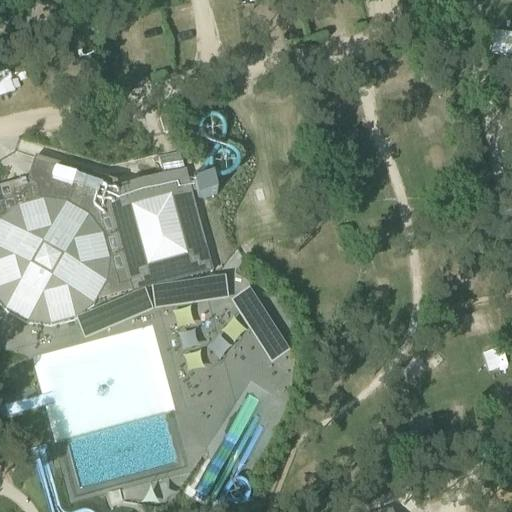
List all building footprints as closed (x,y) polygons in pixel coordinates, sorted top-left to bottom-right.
[(434,115),(419,117),(422,137),(436,135),(434,115)] [(158,120),(162,135),(172,132),(167,117),(158,120)] [(436,171),(449,167),(444,149),(431,153),(436,171)] [(0,306),(4,312),(26,325),(50,328),(74,321),(93,307),(96,302),(113,297),(113,300),(211,274),(184,174),(116,193),(104,196),(79,182),(65,206),(42,204),(41,204),(37,187),(27,181),(0,188),(0,306)] [(453,182),(435,184),(438,202),(456,200),(453,182)] [(225,336),(239,344),(248,329),(234,320),(225,336)] [(183,335),(185,351),(199,350),(198,333),(183,335)]
